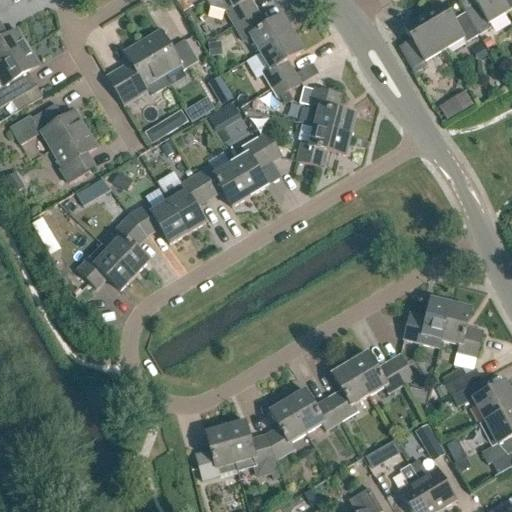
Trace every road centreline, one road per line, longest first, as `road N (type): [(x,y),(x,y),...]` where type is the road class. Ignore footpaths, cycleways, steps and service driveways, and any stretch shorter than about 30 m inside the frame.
road 1 (residential): [(486,241),(192,413),(162,411),(143,392),(130,367),(132,333),(147,309),(437,147)]
road 2 (residential): [(437,147),(349,22)]
road 3 (residential): [(71,36),(135,149)]
